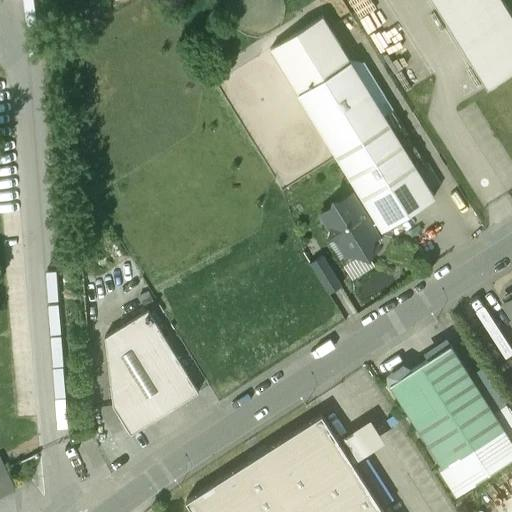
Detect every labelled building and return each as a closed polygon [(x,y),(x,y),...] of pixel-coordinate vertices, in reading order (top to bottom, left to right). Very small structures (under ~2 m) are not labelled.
[(511,17),(501,0),(433,0),(487,87),(511,71),(511,17)] [(351,62),(323,17),(271,49),(298,94),(351,62)] [(434,198),(351,62),(298,94),(382,230),(434,198)] [(381,241),(352,195),(322,214),(331,229),(329,236),(336,238),(350,260),(359,254),(370,257),(372,246),(381,241)] [(113,405),(131,433),(199,391),(148,309),(105,336),(113,405)] [(390,374),(391,383),(458,489),(511,452),(511,410),(507,403),(493,412),(451,344),(410,370),(403,366),(390,374)] [(385,511),(322,413),(186,501),(193,511),(385,511)] [(0,460),(0,495),(14,488),(0,460)]
